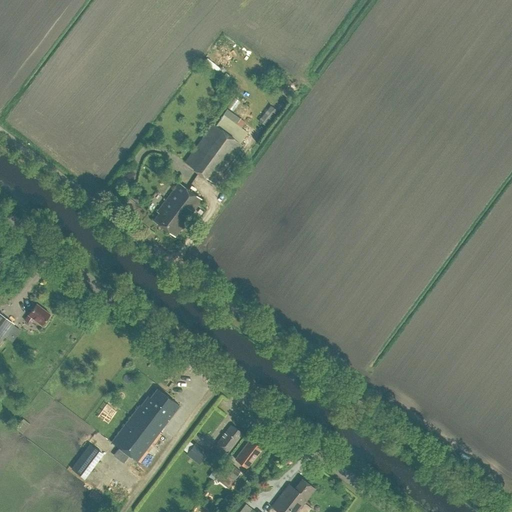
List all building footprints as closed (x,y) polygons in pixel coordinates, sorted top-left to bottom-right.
[(258,121),(265,126),(272,118),(264,113),(258,121)] [(184,162),(213,183),(242,144),(212,123),(184,162)] [(153,221),(160,226),(165,218),(169,220),(190,191),(177,181),(164,199),(165,200),(156,212),(158,213),(153,221)] [(160,226),(175,237),(189,217),(188,217),(202,199),(190,191),(169,220),(165,218),(160,226)] [(24,319),(31,325),(34,319),(41,324),(49,314),(36,303),(28,314),(24,319)] [(0,341),(14,323),(0,313),(0,341)] [(179,405),(157,388),(150,398),(147,396),(140,406),(139,405),(111,441),(137,460),(179,405)] [(113,416),(119,409),(110,401),(104,407),(113,416)] [(216,444),(227,452),(239,437),(237,435),(240,431),(231,424),(216,444)] [(235,458),(246,467),(261,448),(250,439),(235,458)] [(187,440),(180,449),(197,462),(206,451),(193,441),(191,443),(187,440)] [(122,462),(129,454),(118,446),(112,455),(122,462)] [(227,461),(221,470),(218,474),(210,469),(207,475),(219,482),(225,473),(234,479),(240,471),(227,461)] [(271,506),(279,511),(296,511),(315,489),(302,478),(294,488),(289,484),(271,506)] [(265,501),(270,498),(265,490),(260,494),(265,501)]
